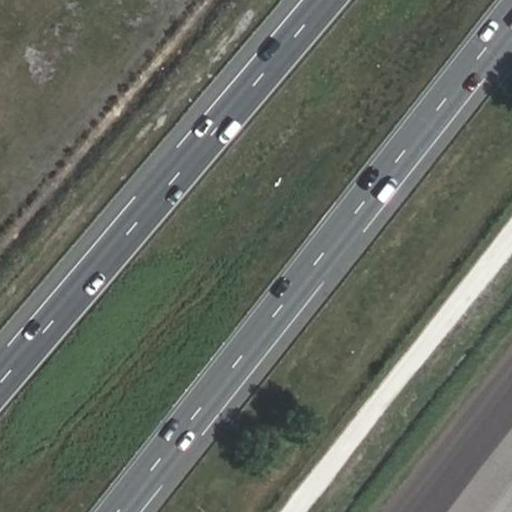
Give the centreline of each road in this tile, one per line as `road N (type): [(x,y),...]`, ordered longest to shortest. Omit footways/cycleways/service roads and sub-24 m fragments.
road 1 (motorway): [(123,511),(511,20)]
road 2 (motorway): [(323,0),(0,378)]
road 3 (track): [(511,242),(298,511)]
